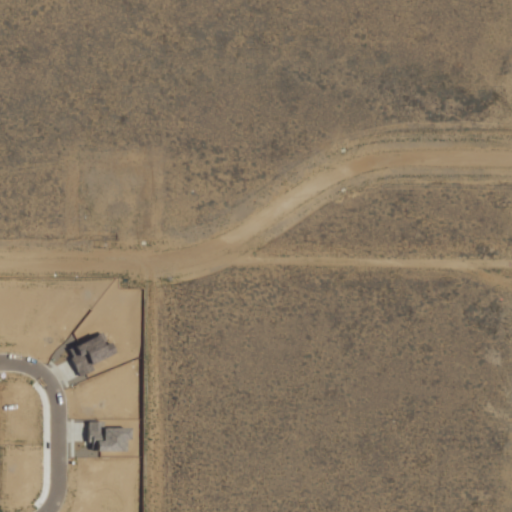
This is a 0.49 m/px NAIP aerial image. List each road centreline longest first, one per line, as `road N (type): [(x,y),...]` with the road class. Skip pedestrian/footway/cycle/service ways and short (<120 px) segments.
road 1 (residential): [(511,159),(401,159),(347,169),(252,237),(184,260),(0,258)]
road 2 (residential): [(56,511),(66,494),(68,400),(57,378),(33,364),(0,363)]
